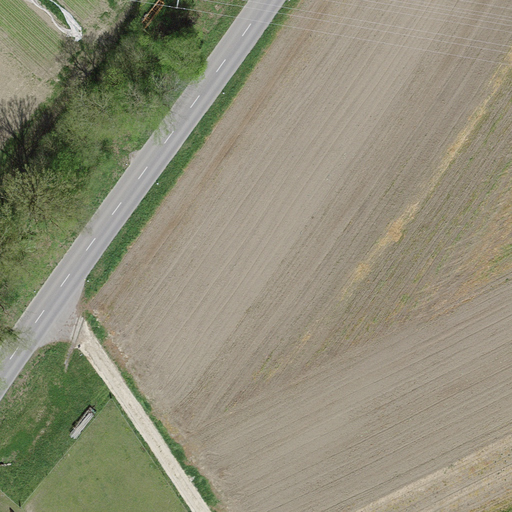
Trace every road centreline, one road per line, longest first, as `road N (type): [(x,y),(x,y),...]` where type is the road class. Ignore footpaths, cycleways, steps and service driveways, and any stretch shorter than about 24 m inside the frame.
road 1 (tertiary): [(262,0),(0,378)]
road 2 (track): [(199,511),(55,298)]
road 3 (track): [(137,0),(0,190)]
